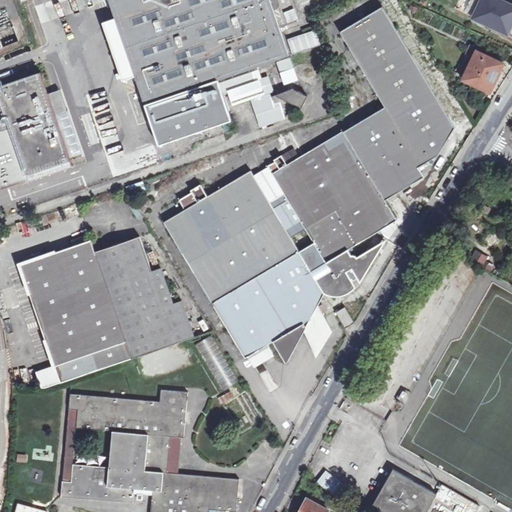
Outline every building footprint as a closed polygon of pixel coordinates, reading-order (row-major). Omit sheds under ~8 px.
[(109,0),(113,11),(116,18),(135,76),(139,88),(159,145),(223,123),(231,120),(218,80),(289,55),(284,39),(280,28),(270,0),(109,0)] [(474,18),(482,0),(459,0),(455,10),(474,18)] [(511,21),(511,5),(499,0),(482,0),(474,18),(507,33),(511,21)] [(276,161),(268,165),(269,167),(254,175),(251,170),(208,196),(201,184),(191,190),(192,192),(179,200),(185,210),(165,222),(212,301),(246,358),(248,356),(268,344),(274,341),(288,365),(307,330),(307,328),(304,323),(311,319),(318,306),(325,293),(327,294),(333,295),(336,296),(340,296),(343,295),(345,295),(346,294),(357,287),(351,277),(347,271),(352,268),(356,274),(361,283),(386,239),(359,255),(356,254),(355,253),(353,253),(353,250),(352,248),(353,247),(397,220),(385,201),(380,191),(394,182),(400,192),(425,177),(419,166),(439,155),(456,128),(383,7),(341,31),(386,107),(300,157),(288,163),(283,154),(275,159),(276,161)] [(286,22),(297,18),(293,8),(282,12),(286,22)] [(135,76),(116,18),(103,23),(123,80),(135,76)] [(296,37),(301,51),(322,44),(317,30),(296,37)] [(301,51),(296,37),(289,40),(294,54),(301,51)] [(504,64),(477,51),(463,80),(490,92),(504,64)] [(298,80),(291,58),(277,62),(285,84),(298,80)] [(48,95),(40,72),(0,86),(0,190),(29,181),(27,176),(71,161),(69,155),(48,95)] [(252,73),(220,84),(224,94),(228,93),(233,106),(255,98),(257,103),(254,105),(262,127),(287,118),(294,104),(301,108),(308,96),(293,89),(272,96),(271,93),(275,91),(270,76),(255,81),(252,73)] [(80,151),(59,91),(48,95),(69,155),(80,151)] [(231,120),(223,123),(225,131),(234,128),(231,120)] [(294,148),(283,154),(288,163),(300,157),(294,148)] [(380,191),(385,201),(400,192),(394,182),(380,191)] [(92,239),(90,240),(131,359),(196,336),(183,300),(175,303),(162,268),(153,270),(141,236),(96,252),(92,239)] [(131,359),(90,240),(20,264),(55,366),(61,383),(131,359)] [(488,255),(477,248),(471,258),(482,265),(488,255)] [(347,271),(351,277),(356,274),(352,268),(347,271)] [(307,330),(316,350),(333,330),(318,306),(311,319),(304,323),(307,328),(307,330)] [(355,322),(345,307),(336,313),(345,328),(355,323),(355,322)] [(212,335),(195,345),(223,390),(239,380),(212,335)] [(268,344),(248,356),(254,365),(273,353),(268,344)] [(37,372),(42,388),(46,388),(61,383),(55,366),(37,372)] [(71,394),(70,408),(79,409),(77,428),(113,431),(149,434),(146,470),(164,472),(168,472),(171,436),(184,438),(188,392),(162,390),(161,402),(71,394)] [(231,391),(220,397),(223,402),(234,396),(231,391)] [(79,409),(70,408),(67,442),(64,481),(73,481),(74,464),(77,428),(79,409)] [(109,486),(135,488),(154,490),(163,490),(164,472),(146,470),(149,434),(113,431),(110,467),(109,486)] [(73,481),(64,481),(62,496),(134,503),(135,488),(109,486),(110,467),(74,464),(73,481)] [(315,481),(330,493),(339,482),(325,469),(315,481)] [(393,469),(370,509),(375,511),(427,511),(438,494),(437,494),(417,482),(393,469)] [(240,478),(168,472),(164,472),(163,490),(154,490),(151,511),(209,511),(210,509),(237,511),(240,478)] [(476,511),(480,506),(447,487),(442,484),(437,494),(438,494),(427,511),(476,511)] [(46,511),(49,504),(21,496),(19,504),(31,507),(46,511)] [(307,498),(299,511),(329,511),(330,511),(307,498)]
